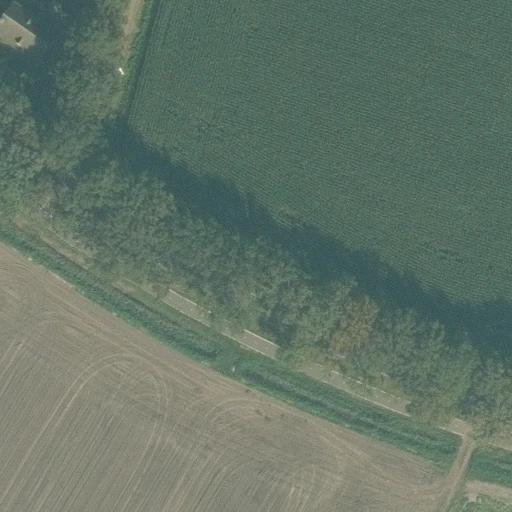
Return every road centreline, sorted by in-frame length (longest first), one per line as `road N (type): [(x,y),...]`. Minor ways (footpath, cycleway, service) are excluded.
road 1 (tertiary): [(511,412),(373,362),(265,311),(67,194)]
road 2 (unclassified): [(124,0),(67,194)]
